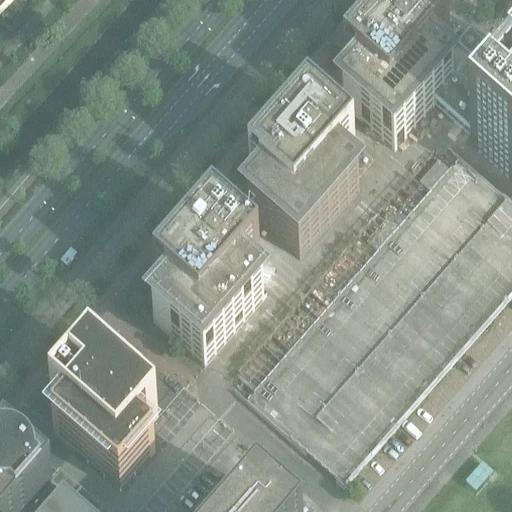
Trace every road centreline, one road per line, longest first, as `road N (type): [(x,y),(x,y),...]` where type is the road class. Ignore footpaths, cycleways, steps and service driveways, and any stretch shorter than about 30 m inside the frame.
road 1 (tertiary): [(0,315),(280,0)]
road 2 (tertiary): [(227,0),(0,263)]
road 3 (unclassified): [(377,511),(511,361)]
